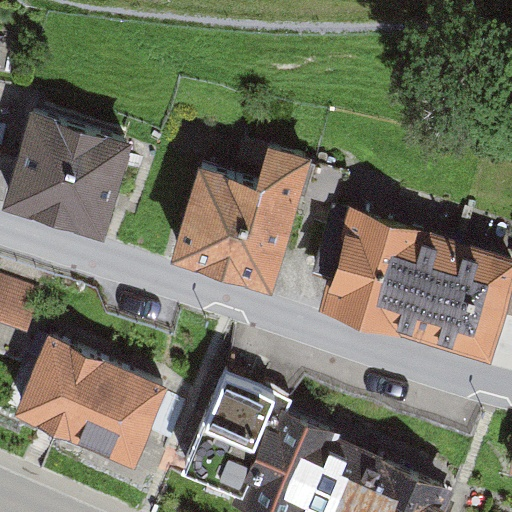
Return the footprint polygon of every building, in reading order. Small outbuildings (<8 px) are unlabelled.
[(0,78),(0,132),(10,136),(0,167),(0,185),(90,215),(119,127),(32,98),(36,83),(0,78)] [(250,169),(191,151),(162,239),(264,272),(304,147),(261,133),(250,169)] [(300,184),(321,191),(328,168),(307,162),(300,184)] [(504,248),(323,195),(305,257),(324,262),(314,294),(475,341),(486,302),(511,309),(511,282),(496,277),(504,248)] [(28,282),(0,271),(0,316),(14,321),(28,282)] [(154,386),(157,379),(34,323),(0,399),(0,403),(122,457),(138,421),(160,431),(175,396),(154,386)] [(284,390),(216,362),(173,466),(264,503),(301,413),(279,404),(284,390)] [(301,413),(264,503),(285,511),(431,511),(424,509),(435,481),(385,461),(390,449),(301,413)] [(511,427),(501,426),(496,463),(511,465),(511,427)]
